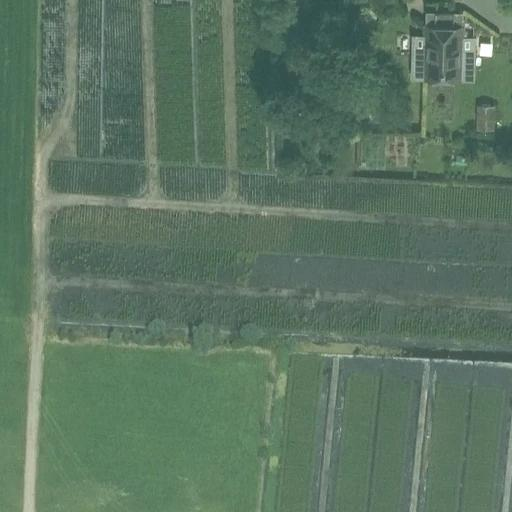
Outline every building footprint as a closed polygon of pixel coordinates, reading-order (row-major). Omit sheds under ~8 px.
[(307,0),(289,0),(291,11),(309,9),(307,0)] [(437,12),(436,25),(427,25),(425,77),(443,77),(445,12),(437,12)] [(445,12),(443,77),(472,78),(473,50),(466,49),(467,26),(454,26),(454,13),(445,12)] [(494,109),(478,109),(477,127),(493,127),(494,109)] [(466,155),(455,154),(455,162),(466,163),(466,155)]
